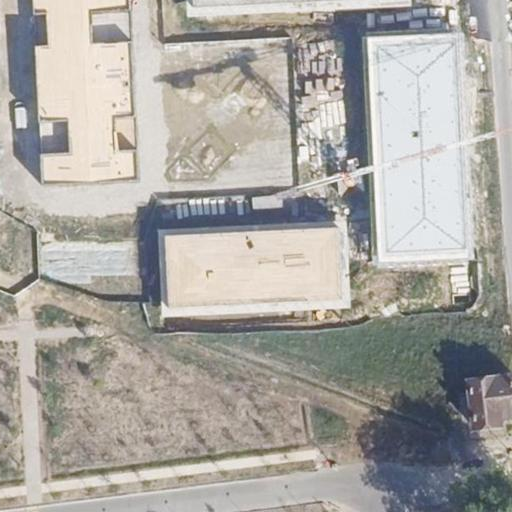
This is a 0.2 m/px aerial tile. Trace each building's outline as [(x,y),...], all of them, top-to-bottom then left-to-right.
[(33,0),(41,185),(140,181),(131,0),(33,0)] [(191,0),(192,13),(296,4),(410,6),(409,0),(191,0)] [(454,37),(363,37),(376,261),(472,257),(454,37)] [(345,223),(165,230),(169,312),(256,307),(352,302),(345,223)] [(503,341),(310,351),(311,387),(422,382),(424,426),(511,421),(511,372),(504,373),(503,341)]
